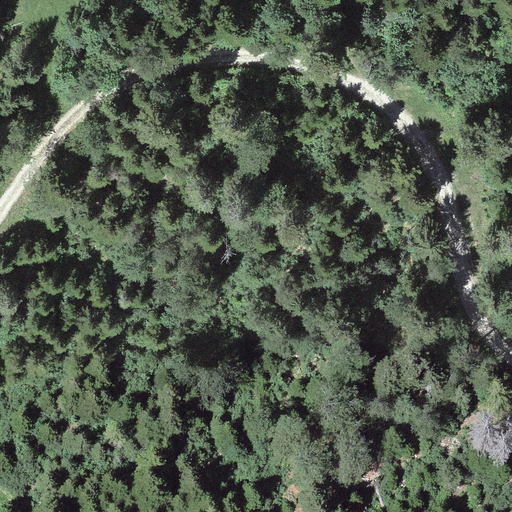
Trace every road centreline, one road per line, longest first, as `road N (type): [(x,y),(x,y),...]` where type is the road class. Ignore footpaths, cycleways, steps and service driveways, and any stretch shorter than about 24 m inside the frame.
road 1 (track): [(0,214),(59,131),(123,82),(200,59),(276,60),(318,70),(371,94),(426,140),(478,318),(511,355)]
road 2 (track): [(371,94),(341,44),(281,0)]
